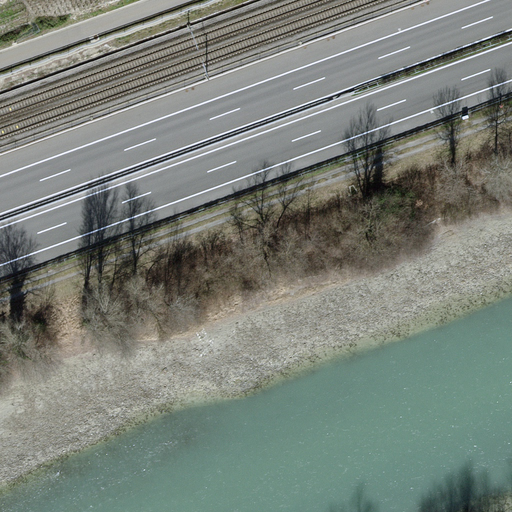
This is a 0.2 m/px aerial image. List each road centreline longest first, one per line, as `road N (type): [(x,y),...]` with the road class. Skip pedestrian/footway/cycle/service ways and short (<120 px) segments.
road 1 (track): [(0,299),(511,111)]
road 2 (motorway): [(511,8),(0,194)]
road 3 (motorway): [(0,247),(511,62)]
road 4 (unclassified): [(0,60),(168,0)]
